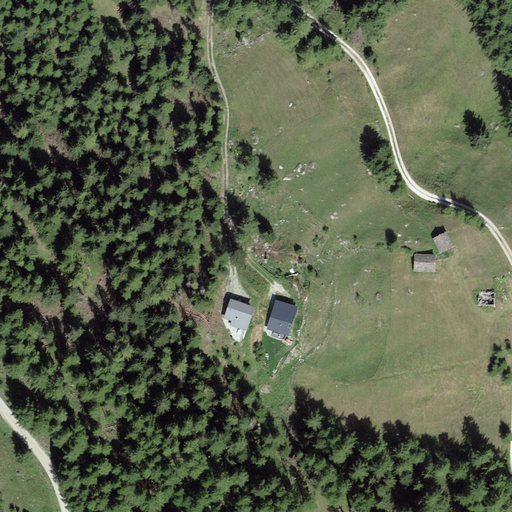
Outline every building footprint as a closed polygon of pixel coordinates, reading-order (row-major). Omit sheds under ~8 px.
[(452,245),(446,233),(435,239),(438,246),(440,251),(452,245)] [(435,256),(416,255),(415,270),(428,270),(434,271),(435,256)] [(494,305),(494,293),(479,292),(479,304),(486,304),(494,305)] [(253,307),(231,300),(225,317),(233,319),(231,324),(246,329),(253,307)] [(295,307),(276,301),(268,328),(287,333),(292,317),(295,307)]
